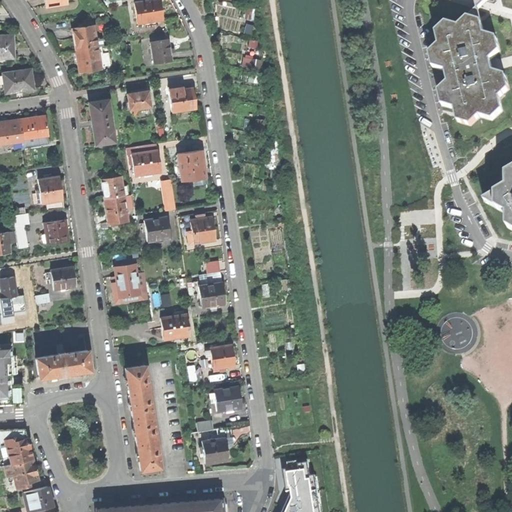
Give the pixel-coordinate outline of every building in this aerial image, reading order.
[(137,23),(162,19),(161,9),(159,0),(154,0),(134,3),(137,23)] [(223,4),(222,10),(239,13),(240,7),(223,4)] [(472,126),(482,117),(494,121),(505,111),(501,98),(511,90),(508,77),(495,73),(494,66),(492,61),(502,52),(499,39),(486,35),(483,21),(471,17),(461,27),(449,24),(438,33),(441,45),(432,54),(435,67),(447,71),(450,83),(441,92),(444,105),(456,109),(459,122),(472,126)] [(75,50),(97,47),(96,39),(93,25),(71,28),(73,38),(75,50)] [(0,35),(0,58),(6,58),(13,58),(13,46),(12,35),(0,35)] [(153,63),(171,60),(170,49),(168,39),(150,42),(153,63)] [(78,72),(101,69),(100,67),(97,47),(75,50),(76,60),(78,72)] [(3,73),(6,93),(21,91),(35,89),(32,69),(3,73)] [(172,112),(195,108),(193,97),(192,88),(182,90),(182,86),(168,88),(172,112)] [(127,94),(129,110),(133,109),(147,107),(150,107),(147,91),(127,94)] [(95,144),(114,142),(107,100),(89,103),(92,124),(95,144)] [(148,113),(147,107),(133,109),(134,115),(148,113)] [(31,118),(20,119),(23,139),(48,135),(45,116),(31,118)] [(23,139),(20,119),(6,121),(0,121),(0,144),(23,141),(23,139)] [(131,154),(157,150),(156,144),(126,148),(127,155),(131,154)] [(131,154),(134,175),(160,171),(158,159),(157,150),(131,154)] [(193,184),(192,179),(181,181),(177,153),(180,153),(179,150),(172,151),(177,187),(193,184)] [(177,153),(181,181),(192,179),(205,177),(203,163),(201,150),(180,153),(177,153)] [(484,200),(484,202),(507,215),(507,227),(511,230),(511,171),(507,175),(507,187),(484,200)] [(46,202),(62,200),(60,187),(58,176),(48,177),(44,178),(37,179),(39,192),(41,203),(46,202)] [(104,199),(124,196),(122,186),(121,176),(101,179),(102,188),(104,199)] [(163,182),(167,210),(175,209),(171,181),(163,182)] [(108,224),(127,221),(125,205),(124,196),(104,199),(105,209),(108,224)] [(63,207),(62,200),(46,202),(47,209),(63,207)] [(24,225),(29,224),(27,213),(12,215),(15,231),(16,242),(17,248),(27,247),(24,225)] [(188,244),(215,240),(213,229),(211,216),(204,217),(196,219),(190,219),(192,234),(187,235),(188,244)] [(144,220),(147,241),(158,240),(170,238),(167,217),(144,220)] [(47,244),(68,241),(67,230),(65,219),(44,223),(47,244)] [(15,231),(7,232),(9,243),(16,242),(15,231)] [(0,253),(10,252),(9,243),(7,232),(0,233),(0,253)] [(205,262),(207,271),(219,269),(218,261),(205,262)] [(116,282),(119,298),(139,295),(135,264),(114,267),(116,277),(116,282)] [(53,289),(75,286),(74,276),(72,267),(50,270),(51,272),(52,280),(53,289)] [(207,276),(208,284),(220,283),(219,275),(207,276)] [(0,291),(1,292),(2,298),(17,296),(14,277),(0,279),(0,285),(0,288),(0,287),(0,291)] [(194,295),(199,294),(197,286),(203,285),(203,281),(192,282),(193,289),(194,295)] [(140,300),(139,295),(119,298),(116,282),(111,283),(114,303),(140,300)] [(220,304),(224,304),(222,292),(221,283),(220,283),(208,284),(203,285),(197,286),(199,294),(201,307),(209,306),(220,304)] [(36,303),(49,301),(48,294),(35,296),(36,303)] [(161,327),(163,339),(189,335),(185,314),(160,318),(161,327)] [(213,369),(234,366),(232,355),(231,344),(209,348),(210,350),(211,356),(213,369)] [(0,398),(1,405),(11,404),(23,404),(22,384),(12,384),(10,346),(0,346),(0,398)] [(73,373),(90,370),(87,350),(65,353),(64,352),(58,353),(58,355),(35,358),(38,378),(51,376),(73,373)] [(132,419),(152,416),(148,394),(149,394),(148,387),(147,387),(144,365),(124,368),(126,383),(130,406),(132,419)] [(217,411),(240,407),(238,396),(237,386),(213,390),(214,392),(209,393),(210,399),(215,398),(217,411)] [(155,438),(152,416),(132,419),(134,433),(137,456),(139,470),(159,467),(156,445),(157,445),(156,438),(155,438)] [(195,423),(197,432),(213,429),(211,421),(195,423)] [(217,433),(218,438),(218,437),(219,438),(225,437),(225,438),(231,437),(230,427),(216,429),(217,433)] [(24,429),(0,429),(0,447),(6,446),(4,440),(16,437),(17,441),(26,438),(24,429)] [(190,437),(217,433),(216,429),(213,429),(197,432),(190,433),(190,437)] [(10,465),(32,459),(29,449),(27,438),(26,438),(17,441),(16,437),(4,440),(6,446),(10,465)] [(216,462),(228,460),(225,438),(225,437),(219,438),(218,437),(218,438),(207,439),(207,440),(201,441),(205,464),(216,462)] [(0,447),(0,449),(4,466),(10,465),(6,446),(0,447)] [(35,469),(32,459),(10,465),(13,474),(14,480),(17,488),(29,485),(28,482),(37,479),(35,469)] [(284,471),(287,493),(292,493),(292,494),(287,506),(283,511),(315,511),(316,511),(321,511),(318,492),(313,492),(308,461),(288,464),(289,471),(284,471)] [(13,474),(10,465),(4,466),(7,476),(13,474)] [(23,492),(28,511),(51,505),(48,494),(46,486),(23,492)] [(112,511),(227,511),(226,503),(207,504),(207,503),(206,503),(203,503),(201,504),(199,504),(199,505),(158,508),(127,511),(127,510),(126,510),(122,510),(121,510),(120,510),(120,511),(112,511)]
